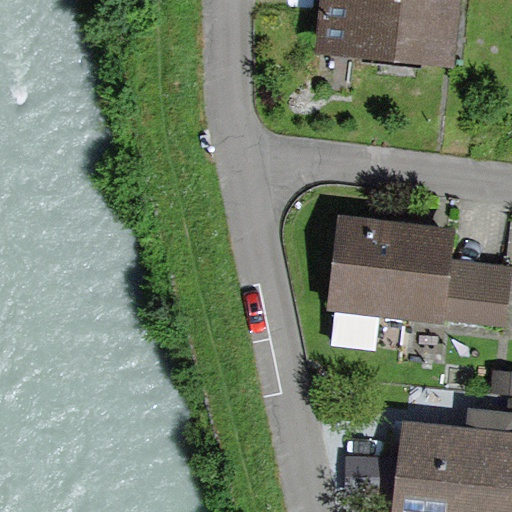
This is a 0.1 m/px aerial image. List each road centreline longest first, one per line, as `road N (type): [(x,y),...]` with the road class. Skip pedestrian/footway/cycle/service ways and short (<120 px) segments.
road 1 (residential): [(239,158),(312,511)]
road 2 (residential): [(239,158),(511,194)]
road 3 (residential): [(221,0),(239,158)]
